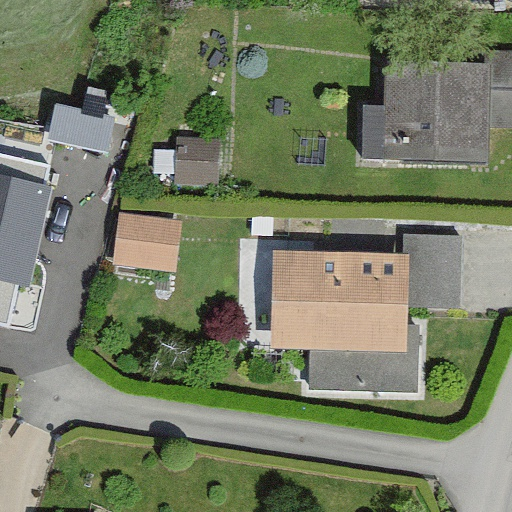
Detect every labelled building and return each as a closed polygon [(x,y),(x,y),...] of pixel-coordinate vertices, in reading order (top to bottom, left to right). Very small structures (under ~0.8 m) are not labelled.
[(470,74),(388,71),(387,113),(365,112),(364,165),(488,168),(489,138),(511,138),(511,57),(470,56),(470,74)] [(55,149),(102,157),(108,124),(61,116),(55,149)] [(214,148),(174,144),(170,187),(210,191),(214,148)] [(54,174),(0,163),(0,285),(31,292),(54,174)] [(176,280),(183,228),(119,219),(112,271),(176,280)] [(399,263),(277,258),(273,357),(310,359),(308,392),(414,396),(416,341),(410,341),(412,313),(454,315),(457,245),(400,242),(399,263)]
